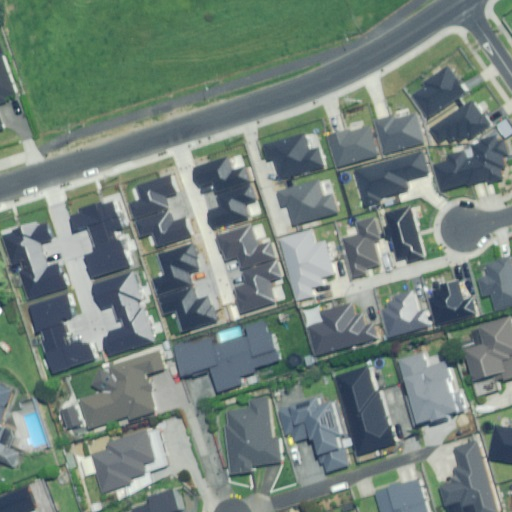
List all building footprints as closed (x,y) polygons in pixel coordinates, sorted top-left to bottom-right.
[(0,129),(6,128),(0,109),(0,104),(10,101),(9,98),(21,94),(8,57),(0,59),(0,129)] [(430,88),(415,97),(431,120),(471,93),(453,67),(428,84),(430,88)] [(494,127),(476,101),(433,131),(443,144),(451,139),(454,144),(460,139),(463,143),(471,137),(474,141),(494,127)] [(421,115),(401,120),(400,116),(379,122),(388,156),(429,145),(421,115)] [(374,128),(356,133),(355,130),(332,136),(341,169),(382,158),(374,128)] [(310,135),(267,147),(272,163),(278,161),(283,181),(329,168),(324,149),(315,151),(310,135)] [(453,162),(437,167),(445,193),(470,185),(471,188),(491,182),(492,186),(507,181),(504,171),(510,169),(506,158),(511,155),(511,154),(508,141),(502,143),(500,136),(484,141),(485,144),(475,147),(479,159),(471,162),(468,152),(451,157),(453,162)] [(427,153),(358,172),(368,208),(384,203),(383,200),(414,191),(411,182),(433,176),(427,153)] [(231,158),(200,167),(204,183),(218,179),(221,189),(251,180),(248,168),(235,172),(231,158)] [(180,191),(175,174),(143,184),(148,199),(135,202),(140,216),(170,207),(166,195),(180,191)] [(323,181),(280,193),(285,209),(292,207),(297,227),(342,215),(337,195),(327,197),(323,181)] [(254,185),(223,195),(227,207),(215,210),(219,225),(250,216),(246,202),(259,198),(254,185)] [(86,212),(75,215),(79,229),(93,225),(97,236),(118,230),(126,227),(118,201),(106,205),(105,201),(84,208),(86,212)] [(415,207),(388,214),(391,228),(386,229),(389,241),(395,239),(400,261),(410,259),(412,264),(429,260),(415,207)] [(173,212),(141,221),(145,234),(158,231),(162,244),(193,234),(189,219),(176,222),(173,212)] [(377,218),(359,224),(363,235),(345,241),(357,280),(371,276),(370,271),(384,266),(377,244),(385,242),(377,218)] [(25,260),(46,253),(43,242),(55,238),(50,222),(41,225),(40,222),(16,229),(17,231),(6,234),(15,263),(25,260)] [(255,227),(224,236),(231,257),(243,253),(247,266),(278,256),(274,243),(261,247),(255,227)] [(118,230),(97,236),(101,251),(90,254),(97,276),(134,265),(126,238),(121,240),(118,230)] [(315,232),(282,241),(300,304),(317,299),(314,291),(327,287),(325,280),(338,277),(328,242),(319,245),(315,232)] [(197,244),(164,254),(171,275),(159,279),(163,293),(195,283),(191,271),(203,267),(197,244)] [(46,253),(25,260),(27,269),(22,271),(31,298),(69,286),(61,262),(51,265),(46,253)] [(494,274),(483,277),(489,297),(497,294),(502,310),(511,307),(511,255),(502,258),(503,260),(491,263),(494,274)] [(280,262),(249,271),(253,284),(240,287),(247,309),(279,300),(272,279),(285,275),(280,262)] [(137,271),(98,283),(105,307),(118,303),(122,316),(143,310),(140,300),(145,299),(137,271)] [(463,279),(445,284),(446,287),(437,290),(439,296),(434,297),(442,325),(483,313),(478,296),(469,299),(463,279)] [(196,288),(164,298),(169,313),(181,309),(188,329),(220,319),(212,296),(200,300),(196,288)] [(393,307),(386,309),(394,336),(435,324),(431,309),(424,310),(418,289),(399,295),(400,299),(392,301),(393,307)] [(35,305),(47,341),(71,334),(66,318),(77,314),(71,293),(35,305)] [(358,301),(324,311),(327,321),(313,325),(322,355),(385,338),(380,322),(371,324),(368,313),(362,315),(358,301)] [(143,310),(122,316),(125,328),(114,331),(115,334),(107,337),(113,354),(158,340),(148,308),(143,310)] [(468,352),(482,398),(501,393),(499,383),(511,379),(511,319),(484,327),(489,346),(468,352)] [(274,334),(270,320),(250,326),(250,328),(242,330),(240,325),(216,333),(217,335),(179,347),(188,378),(216,369),(224,392),(248,385),(245,378),(261,373),(260,369),(287,361),(278,332),(274,334)] [(67,335),(47,341),(56,371),(99,358),(94,342),(87,344),(86,341),(70,346),(67,335)] [(171,370),(165,352),(115,368),(119,381),(113,392),(84,401),(94,431),(135,417),(136,420),(161,412),(155,393),(158,392),(152,375),(171,370)] [(438,422),(439,425),(457,420),(457,416),(468,413),(462,392),(458,394),(449,363),(429,369),(425,355),(402,361),(412,396),(410,396),(419,427),(438,422)] [(386,390),(378,366),(338,378),(362,456),(402,443),(397,424),(393,426),(382,391),(386,390)] [(0,382),(0,460),(18,468),(25,452),(11,446),(18,430),(5,425),(19,391),(0,382)] [(298,443),(317,437),(325,465),(330,464),(332,473),(354,466),(348,449),(356,447),(341,400),(327,404),(325,398),(282,411),(290,436),(296,435),(298,443)] [(230,426),(227,426),(234,475),(258,472),(257,467),(286,463),(283,440),(276,441),(275,437),(270,399),(251,402),(252,408),(228,412),(230,426)] [(511,428),(498,427),(494,460),(511,462),(511,428)] [(129,487),(131,494),(157,485),(153,472),(171,467),(159,430),(112,445),(114,450),(85,460),(90,477),(101,473),(108,494),(129,487)] [(501,511),(480,442),(456,450),(462,468),(455,470),(458,482),(445,486),(452,507),(465,503),(467,511),(501,511)] [(0,511),(60,511),(46,477),(32,483),(34,487),(0,501),(0,511)] [(433,511),(424,479),(381,492),(387,511),(433,511)] [(131,507),(133,511),(132,511),(189,511),(181,485),(149,494),(151,501),(131,507)]
